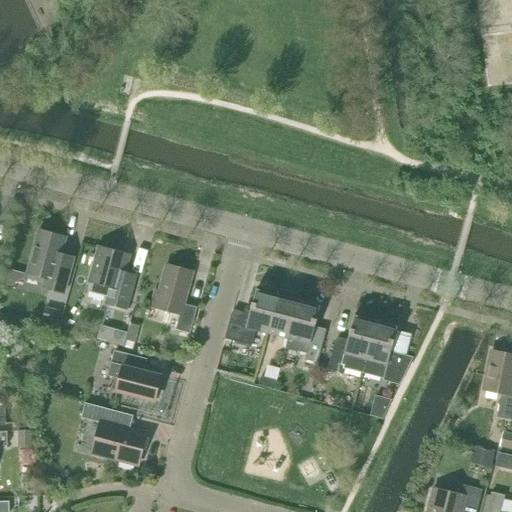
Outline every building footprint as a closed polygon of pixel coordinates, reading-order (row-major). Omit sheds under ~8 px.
[(46,278),(43,287),(64,293),(72,264),(59,261),(62,252),(66,237),(39,230),(27,273),(46,278)] [(123,271),(128,254),(100,247),(91,282),(111,288),(106,304),(126,309),(132,284),(121,281),(123,271)] [(59,261),(72,264),(74,256),(62,252),(59,261)] [(183,304),(192,272),(167,265),(159,292),(155,290),(151,306),(180,314),(176,329),(189,333),(196,308),(183,304)] [(135,274),(123,271),(121,281),(132,284),(135,274)] [(278,295),(277,294),(256,289),(248,318),(231,313),(224,339),(251,346),(256,330),(267,333),(278,295)] [(300,296),(278,290),(277,294),(278,295),(267,333),(287,339),(288,339),(298,300),(299,300),(300,296)] [(317,363),(324,338),(326,329),(315,326),(320,306),(299,300),(298,300),(288,339),(287,339),(285,348),(307,354),(305,360),(317,363)] [(41,320),(56,325),(60,311),(45,307),(41,320)] [(376,321),(354,315),(347,344),(335,341),(327,370),(343,374),(345,366),(362,371),(362,373),(376,321)] [(0,328),(9,331),(12,320),(0,316),(0,328)] [(390,355),(397,326),(376,321),(362,373),(363,371),(384,377),(383,380),(400,385),(411,361),(390,355)] [(112,343),(122,346),(125,335),(118,333),(114,336),(112,343)] [(116,392),(154,402),(161,375),(140,370),(143,358),(114,351),(108,375),(119,379),(116,392)] [(511,354),(491,351),(484,390),(501,393),(497,417),(511,419),(511,354)] [(13,376),(0,386),(10,398),(22,388),(13,376)] [(274,390),(276,380),(260,376),(258,385),(274,390)] [(25,392),(16,400),(23,409),(33,402),(25,392)] [(100,423),(92,453),(138,465),(146,434),(110,424),(114,411),(85,403),(81,418),(100,423)] [(17,431),(18,448),(32,447),(31,430),(17,431)] [(511,448),(511,433),(502,431),(499,445),(511,448)] [(469,462),(490,466),(494,450),(473,445),(469,462)] [(495,455),(493,464),(509,468),(511,459),(495,455)] [(433,488),(426,511),(461,511),(462,511),(476,511),(482,490),(459,484),(456,494),(433,488)] [(500,511),(505,495),(491,492),(486,511),(500,511)] [(0,511),(9,511),(9,501),(0,501),(0,511)]
